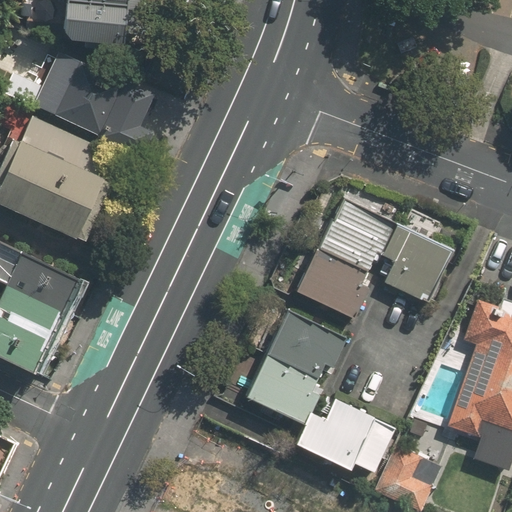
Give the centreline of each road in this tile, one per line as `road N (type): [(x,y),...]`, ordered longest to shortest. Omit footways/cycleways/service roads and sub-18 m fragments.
road 1 (secondary): [(264,85),(99,439)]
road 2 (residential): [(264,85),(511,184)]
